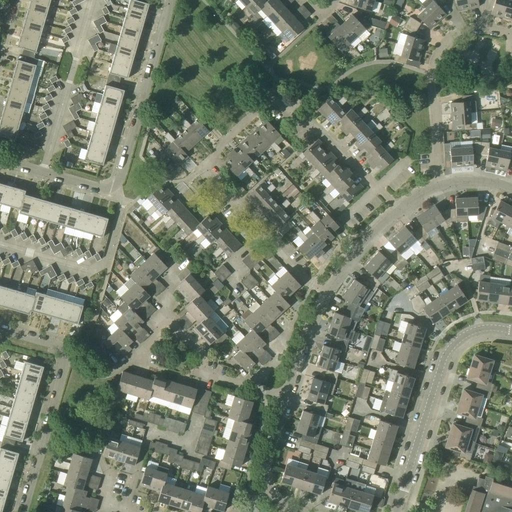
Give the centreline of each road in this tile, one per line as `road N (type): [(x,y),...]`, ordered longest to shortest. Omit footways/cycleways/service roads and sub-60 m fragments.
road 1 (residential): [(263,231),(202,169),(265,103),(278,102),(319,128),(377,187)]
road 2 (residential): [(0,161),(115,193),(162,0)]
road 3 (residential): [(395,511),(443,359),(476,330),(511,330)]
road 4 (residential): [(0,328),(57,344),(65,360),(22,511)]
road 5 (residential): [(440,185),(429,84),(439,45),(462,29),(509,33)]
road 6 (residential): [(288,396),(202,377),(201,357),(164,312)]
road 7 (residential): [(126,511),(149,434),(189,443),(194,429)]
